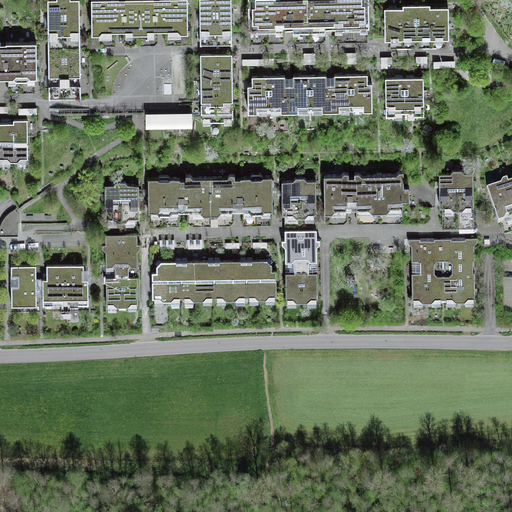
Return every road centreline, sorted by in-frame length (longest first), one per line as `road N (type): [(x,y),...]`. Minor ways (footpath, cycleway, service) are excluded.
road 1 (residential): [(502,52),(171,49),(113,102),(0,98)]
road 2 (tertiary): [(0,356),(265,343),(511,343)]
